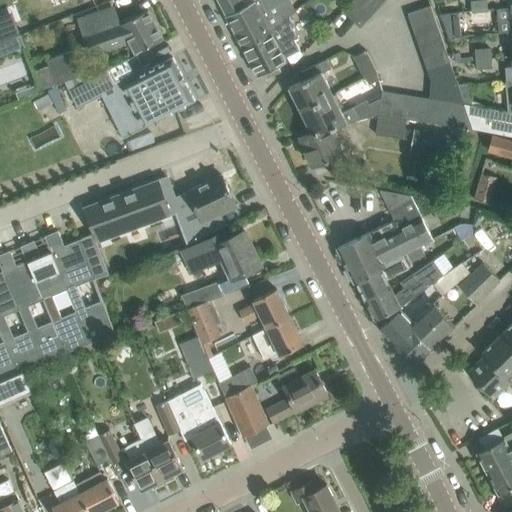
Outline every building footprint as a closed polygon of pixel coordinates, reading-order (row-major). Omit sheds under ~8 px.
[(218,0),(226,15),(225,15),(226,16),(255,0),(218,0)] [(255,0),(226,16),(241,45),(269,30),(263,18),(271,14),(268,8),(283,0),(255,0)] [(365,0),(351,0),(350,2),(368,18),(376,9),(365,0)] [(365,0),(376,9),(384,1),(382,0),(365,0)] [(471,11),(487,9),(487,0),(470,1),(471,11)] [(360,27),(368,18),(350,2),(342,11),(360,27)] [(407,13),(411,24),(434,17),(430,5),(407,13)] [(135,52),(162,38),(147,9),(120,23),(120,22),(117,23),(111,6),(85,15),(91,32),(82,36),(89,55),(129,41),(135,52)] [(487,9),(471,11),(472,20),(488,19),(487,9)] [(241,45),(257,76),(264,73),(266,78),(281,70),(278,65),(286,61),(284,57),(299,49),(293,38),(297,35),(289,23),(292,20),(288,15),(269,30),(241,45)] [(438,28),(434,17),(411,24),(415,36),(438,28)] [(446,50),(438,28),(415,36),(423,58),(446,50)] [(475,59),(491,58),(491,48),(474,50),(475,59)] [(365,77),(376,71),(365,50),(354,56),(365,77)] [(450,62),(446,50),(423,58),(427,70),(450,62)] [(57,84),(71,79),(80,76),(71,51),(47,60),(57,84)] [(125,75),(98,89),(123,137),(194,101),(172,57),(151,68),(149,63),(125,75)] [(491,58),(475,59),(476,69),(492,67),(491,58)] [(464,103),(450,62),(427,70),(430,80),(429,98),(464,103)] [(288,87),(300,110),(332,94),(317,63),(301,71),(304,79),(288,87)] [(83,81),(80,76),(71,79),(81,97),(104,85),(98,73),(83,81)] [(48,91),(34,98),(38,107),(53,100),(48,91)] [(300,137),(300,138),(317,131),(316,129),(329,124),(331,128),(341,125),(347,124),(366,119),(378,115),(391,117),(395,93),(382,91),(382,98),(368,105),(367,102),(342,113),(332,94),(300,110),(311,132),(300,137)] [(391,117),(402,119),(407,94),(395,93),(391,117)] [(402,119),(407,120),(414,121),(418,96),(407,94),(402,119)] [(414,121),(425,123),(429,98),(418,96),(414,121)] [(465,105),(464,103),(429,98),(425,123),(475,131),(465,105)] [(511,114),(465,105),(475,131),(511,137),(511,114)] [(402,119),(391,117),(378,115),(375,134),(403,139),(407,120),(402,119)] [(317,131),(300,138),(312,166),(342,154),(333,133),(348,126),(348,125),(366,119),(347,124),(341,125),(331,128),(329,124),(316,129),(317,131)] [(450,158),(454,136),(414,129),(410,151),(450,158)] [(511,156),(511,140),(492,135),(488,150),(511,156)] [(481,173),(474,198),(491,202),(498,177),(481,173)] [(181,194),(181,193),(176,196),(182,210),(180,211),(187,226),(157,240),(163,254),(203,236),(197,223),(203,221),(203,222),(236,206),(221,174),(188,190),(181,194)] [(176,196),(181,193),(180,190),(170,188),(165,176),(156,180),(156,179),(88,205),(100,240),(180,211),(182,210),(176,196)] [(353,282),(355,281),(402,258),(400,254),(420,244),(432,238),(422,217),(410,194),(379,189),(394,219),(336,248),(353,282)] [(64,245),(57,230),(44,235),(50,251),(66,289),(76,311),(89,343),(114,333),(102,300),(85,307),(76,285),(94,278),(79,239),(64,245)] [(225,240),(221,233),(181,252),(190,270),(222,256),(231,276),(259,263),(244,231),(225,240)] [(93,233),(79,239),(94,278),(94,279),(110,273),(97,241),(97,242),(93,233)] [(26,261),(43,299),(52,321),(65,351),(89,343),(76,311),(61,317),(52,295),(66,289),(50,251),(40,255),(33,240),(20,245),(26,261)] [(355,281),(364,298),(389,286),(386,279),(409,267),(409,266),(413,264),(411,262),(425,255),(420,244),(400,254),(402,258),(355,281)] [(0,253),(0,264),(2,271),(19,309),(28,331),(41,360),(65,351),(52,321),(37,327),(28,305),(43,299),(26,261),(16,265),(9,250),(0,253)] [(393,293),(389,286),(364,298),(374,319),(400,307),(431,283),(432,284),(440,277),(427,263),(400,282),(403,287),(393,293)] [(442,295),(467,271),(459,263),(450,272),(448,270),(440,277),(432,284),(442,295)] [(483,263),(472,274),(488,291),(500,280),(483,263)] [(0,331),(4,341),(16,369),(41,360),(28,331),(13,337),(4,315),(19,309),(2,271),(0,271),(0,331)] [(476,303),(488,291),(472,274),(460,286),(476,303)] [(187,308),(207,301),(213,299),(224,295),(217,281),(180,294),(187,308)] [(260,314),(266,327),(289,316),(276,288),(252,299),(254,303),(238,311),(244,322),(260,314)] [(187,308),(201,342),(221,333),(217,323),(222,321),(213,299),(207,301),(187,308)] [(430,349),(454,326),(433,304),(413,323),(409,326),(430,349)] [(201,342),(187,308),(163,317),(170,333),(174,332),(197,385),(216,377),(201,342)] [(413,365),(430,349),(409,326),(413,323),(402,311),(379,327),(413,365)] [(289,316),(266,327),(272,340),(256,348),(261,359),(278,352),(279,355),(302,344),(289,316)] [(511,322),(502,331),(511,341),(511,322)] [(511,341),(502,331),(482,352),(510,381),(511,379),(511,341)] [(0,374),(16,369),(4,341),(0,342),(0,374)] [(467,372),(492,398),(493,398),(509,382),(511,385),(511,384),(511,382),(510,381),(482,352),(481,353),(484,355),(467,372)] [(225,397),(250,384),(258,380),(250,366),(218,382),(225,397)] [(294,368),(278,376),(289,396),(265,408),(272,422),(327,394),(314,368),(299,376),(294,368)] [(0,406),(31,392),(23,374),(0,384),(0,406)] [(225,397),(242,438),(268,424),(250,384),(225,397)] [(181,393),(166,401),(180,430),(185,440),(192,437),(203,458),(231,443),(211,406),(203,390),(184,400),(181,393)] [(166,401),(156,406),(169,434),(180,430),(166,401)] [(135,424),(142,439),(147,450),(164,483),(164,482),(174,477),(173,473),(183,468),(168,440),(161,443),(149,417),(135,424)] [(0,454),(11,450),(0,426),(0,454)] [(98,434),(110,458),(113,464),(125,459),(110,428),(98,434)] [(97,465),(110,458),(98,434),(85,440),(97,465)] [(476,452),(487,473),(511,460),(511,443),(508,446),(504,437),(476,452)] [(126,461),(141,489),(151,484),(153,488),(163,482),(163,483),(164,483),(147,450),(142,439),(126,447),(132,458),(126,461)] [(511,460),(487,473),(498,494),(511,486),(511,460)] [(99,472),(74,485),(89,511),(97,511),(118,501),(107,478),(103,480),(99,472)] [(0,511),(27,511),(28,511),(27,511),(9,478),(0,482),(0,511)] [(89,511),(74,485),(71,480),(53,490),(59,502),(52,506),(54,511),(89,511)] [(311,480),(291,491),(297,502),(304,498),(310,511),(340,511),(326,484),(316,489),(311,480)]
